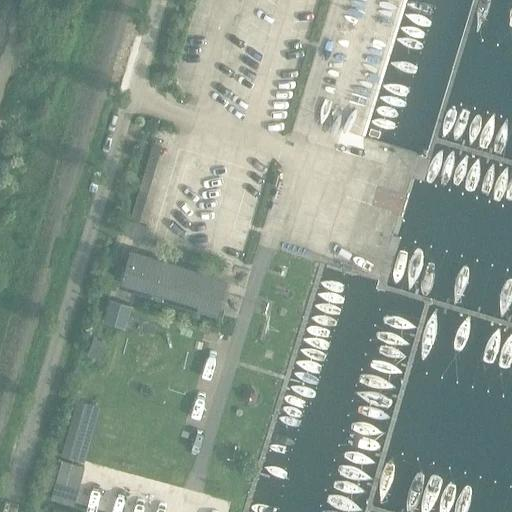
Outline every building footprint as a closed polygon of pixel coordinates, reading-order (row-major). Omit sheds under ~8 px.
[(132,254),(124,281),(175,297),(203,305),(211,278),(175,267),(132,254)] [(110,298),(103,321),(123,327),(131,305),(110,298)] [(90,354),(103,358),(108,341),(95,337),(90,354)] [(247,387),(245,388),(243,390),(242,392),(241,394),(242,397),(243,399),(244,400),(246,401),(249,402),(251,401),(253,400),(254,398),(255,396),(255,394),(255,391),(254,390),(252,388),(249,387),(247,387)] [(60,455),(83,462),(101,403),(78,396),(60,455)] [(62,459),(50,498),(73,504),(84,465),(62,459)]
